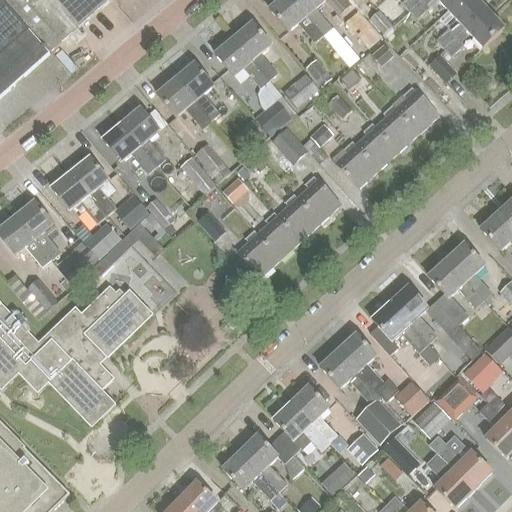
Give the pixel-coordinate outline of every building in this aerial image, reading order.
[(0,0),(0,98),(49,54),(28,31),(0,0)] [(112,1),(111,0),(4,0),(53,54),(112,1)] [(291,0),(283,0),(270,11),(288,34),(298,26),(315,46),(323,39),(291,0)] [(323,0),(291,0),(323,39),(333,31),(316,11),(326,3),(323,0)] [(410,0),(404,6),(411,13),(422,4),(418,0),(410,0)] [(462,0),(436,0),(449,13),(462,0)] [(488,11),(477,0),(462,0),(449,13),(466,31),(488,11)] [(418,21),(429,11),(422,4),(411,13),(418,21)] [(380,39),(353,9),(340,21),(367,51),(380,39)] [(505,29),(488,11),(466,31),(483,50),(505,29)] [(394,28),(381,13),(372,21),(385,36),(394,28)] [(253,26),(233,42),(269,85),(278,77),(262,57),(271,49),(253,26)] [(333,31),(323,39),(331,48),(341,39),(333,31)] [(439,43),(446,50),(446,51),(457,41),(450,33),(439,43)] [(464,48),(457,41),(446,51),(453,58),(464,48)] [(261,91),(269,85),(233,42),(215,57),(234,80),(244,71),(261,91)] [(392,56),(384,47),(371,58),(379,67),(392,56)] [(448,83),(456,76),(439,58),(431,66),(448,83)] [(320,91),(329,83),(315,65),(306,73),(320,91)] [(195,66),(175,82),(212,126),(221,118),(204,97),(213,89),(195,66)] [(341,82),(349,91),(360,81),(352,72),(341,82)] [(295,112),(317,94),(306,79),(283,98),(295,112)] [(175,82),(157,97),(176,120),(187,112),(203,133),(212,126),(175,82)] [(404,99),(406,102),(396,111),(418,137),(439,119),(416,93),(415,94),(412,91),(404,99)] [(336,114),(343,122),(352,113),(337,98),(328,106),(336,114)] [(293,122),(277,104),(256,121),(271,140),(293,122)] [(386,120),(375,130),(398,155),(418,137),(396,111),(393,108),(383,117),(386,120)] [(140,112),(121,128),(157,170),(166,162),(149,142),(159,134),(140,112)] [(266,139),(252,124),(234,139),(248,155),(266,139)] [(324,127),(310,140),(319,150),(333,137),(324,127)] [(373,127),(364,135),(366,138),(355,147),(378,173),(398,155),(375,130),(373,127)] [(157,170),(121,128),(104,142),(123,165),(132,157),(149,177),(157,170)] [(272,145),(293,168),(309,154),(287,130),(272,145)] [(358,191),(378,173),(355,147),(353,145),(343,153),(346,156),(335,166),(358,191)] [(230,175),(207,147),(195,157),(219,185),(230,175)] [(90,160),(71,176),(106,218),(115,211),(99,191),(108,183),(90,160)] [(204,198),(214,189),(192,162),(181,170),(204,198)] [(97,225),(106,218),(71,176),(53,190),(71,213),(82,205),(97,225)] [(233,206),(248,192),(238,180),(222,194),(233,206)] [(308,192),(298,201),(320,226),(340,208),(317,183),(316,183),(314,180),(305,189),(308,192)] [(149,216),(133,197),(114,213),(130,232),(149,216)] [(298,246),(320,226),(298,201),(294,198),(285,206),(288,209),(276,221),(298,246)] [(148,208),(164,229),(173,221),(157,201),(148,208)] [(511,203),(500,215),(511,228),(511,203)] [(35,204),(16,219),(51,262),(59,255),(43,235),(54,227),(35,204)] [(511,243),(511,228),(500,215),(482,231),(501,253),(511,244),(511,243)] [(157,242),(165,234),(150,216),(141,226),(157,242)] [(276,221),(273,217),(265,225),(268,227),(257,237),(280,263),(298,246),(276,221)] [(42,269),(51,262),(16,219),(0,232),(0,237),(16,257),(26,249),(42,269)] [(218,226),(208,235),(215,244),(226,234),(218,226)] [(98,261),(118,242),(106,229),(86,248),(98,261)] [(260,281),(280,263),(257,237),(254,234),(245,242),(249,246),(238,256),(260,281)] [(129,237),(82,281),(90,289),(136,244),(129,237)] [(483,303),(491,296),(474,277),(484,268),(465,246),(447,262),(483,303)] [(72,283),(86,272),(96,264),(84,250),(60,269),(72,283)] [(429,277),(445,295),(448,299),(450,298),(459,290),(476,309),(483,303),(447,262),(429,277)] [(58,305),(39,283),(28,292),(47,314),(58,305)] [(511,307),(511,283),(500,295),(511,307)] [(420,317),(428,311),(408,288),(392,303),(428,344),(437,336),(420,317)] [(0,393),(0,394),(18,377),(37,396),(49,385),(91,429),(115,406),(102,392),(114,381),(101,368),(153,318),(130,294),(121,302),(110,290),(82,317),(76,311),(46,339),(48,340),(40,348),(1,308),(2,307),(0,304),(0,393)] [(468,319),(450,298),(448,299),(445,295),(436,304),(458,328),(468,319)] [(380,328),(372,335),(392,357),(400,350),(393,342),(404,333),(420,351),(427,345),(428,344),(392,303),(373,320),(380,328)] [(458,328),(436,304),(426,314),(448,338),(458,328)] [(458,328),(448,338),(472,363),(482,353),(458,328)] [(500,368),(511,356),(511,333),(508,330),(485,353),(500,368)] [(338,352),(374,393),(375,392),(386,404),(398,393),(388,381),(384,385),(366,366),(376,358),(356,336),(338,352)] [(418,353),(430,367),(439,360),(427,345),(420,351),(418,353)] [(351,380),(373,406),(356,423),(380,448),(401,427),(382,407),(386,404),(375,392),(374,393),(338,352),(320,368),(340,390),(351,380)] [(503,375),(484,357),(464,378),(482,396),(482,395),(503,375)] [(413,419),(427,406),(411,388),(397,401),(413,419)] [(330,446),(338,439),(318,418),(328,409),(308,389),(290,406),(327,444),(330,446)] [(443,395),(435,404),(447,417),(454,424),(463,415),(456,408),(443,395)] [(488,408),(504,422),(511,430),(511,413),(511,415),(496,400),(488,408)] [(414,425),(428,439),(448,420),(434,405),(414,425)] [(291,458),(300,450),(303,453),(312,445),(321,454),(330,446),(327,444),(290,406),(273,422),(284,434),(276,442),(291,458)] [(505,460),(511,452),(511,430),(504,422),(488,408),(480,415),(487,424),(495,431),(485,440),(505,460)] [(0,511),(54,511),(70,497),(8,434),(9,433),(0,423),(0,511)] [(258,438),(240,455),(278,493),(286,485),(269,467),(277,459),(283,466),(291,458),(276,442),(268,449),(258,438)] [(374,453),(362,439),(345,453),(358,467),(374,453)] [(438,440),(429,449),(437,457),(473,493),(491,475),(471,455),(470,456),(455,439),(446,448),(438,440)] [(407,477),(419,466),(400,446),(388,457),(407,477)] [(240,455),(223,471),(243,492),(253,483),(270,501),(278,493),(240,455)] [(437,457),(429,465),(445,481),(435,491),(455,511),(473,493),(437,457)] [(394,483),(401,476),(388,463),(381,470),(394,483)] [(347,465),(327,488),(338,497),(358,474),(347,465)] [(367,469),(357,479),(365,487),(375,477),(367,469)] [(197,485),(178,504),(186,511),(210,511),(217,505),(197,485)] [(344,511),(362,511),(345,493),(335,502),(344,511)] [(316,511),(320,509),(312,499),(298,511),(316,511)] [(427,511),(421,505),(413,511),(407,511),(396,500),(387,508),(391,511),(427,511)]
